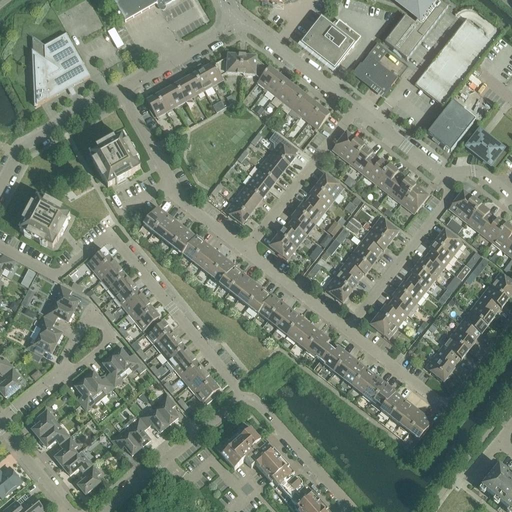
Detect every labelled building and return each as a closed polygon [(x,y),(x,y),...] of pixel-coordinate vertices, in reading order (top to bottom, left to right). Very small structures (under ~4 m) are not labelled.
[(111,0),(125,24),(156,6),(158,8),(162,6),(163,8),(164,7),(164,8),(177,0),(111,0)] [(447,9),(435,0),(399,0),(398,4),(419,20),(415,25),(405,18),(384,45),(407,62),(447,9)] [(299,45),(334,73),(361,39),(339,22),(334,28),(321,18),(299,45)] [(118,49),(124,46),(116,29),(110,32),(118,49)] [(35,109),(41,106),(67,91),(71,98),(77,95),(72,88),(90,78),(66,35),(45,47),(32,39),(32,40),(35,109)] [(240,77),(242,58),(240,58),(228,57),(228,59),(214,66),(221,78),(226,76),(229,76),(238,76),(240,77)] [(368,57),(355,75),(369,86),(384,97),(397,80),(382,68),(368,57)] [(259,81),(268,71),(256,61),(256,59),(245,58),(242,58),(240,77),(243,77),(252,77),(255,78),(259,81)] [(214,66),(213,65),(204,70),(215,90),(216,89),(215,87),(223,82),(221,78),(214,66)] [(259,81),(260,81),(257,84),(265,90),(263,93),(264,93),(278,76),(269,69),(268,71),(259,81)] [(194,76),(204,93),(212,88),(213,91),(215,90),(204,70),(194,76)] [(204,93),(194,76),(185,81),(196,101),(197,100),(196,97),(204,93)] [(275,98),(287,83),(278,76),(264,93),(266,95),(268,93),(275,98)] [(196,101),(185,81),(175,86),(185,103),(193,99),(194,101),(196,101)] [(281,107),(295,90),(287,83),(275,98),(282,104),(280,106),(281,107)] [(185,103),(175,86),(166,92),(177,111),(179,110),(177,108),(185,103)] [(291,111),(303,96),(295,90),(281,107),(283,108),(285,106),(291,111)] [(177,111),(166,92),(156,97),(166,114),(174,109),(175,112),(177,111)] [(298,120),(312,103),(303,96),(291,111),(299,117),(297,119),(298,120)] [(166,114),(156,97),(147,103),(156,119),(157,119),(158,122),(160,121),(158,118),(166,114)] [(218,112),(225,108),(222,103),(215,107),(218,112)] [(312,103),(298,120),(300,121),(301,119),(310,125),(321,109),(312,103)] [(427,135),(433,140),(432,141),(438,146),(439,144),(451,153),(476,121),(452,103),(427,135)] [(259,108),(255,113),(259,117),(263,111),(259,108)] [(321,109),(310,125),(316,130),(314,132),(316,134),(317,132),(329,116),(321,109)] [(479,158),(490,167),(502,151),(486,138),(481,134),(479,133),(467,149),(477,157),(479,158)] [(332,152),(350,166),(364,148),(346,134),(332,152)] [(275,150),(272,154),(289,167),(296,158),(294,157),(295,157),(294,156),(297,153),(298,153),(275,135),(270,142),(274,145),(275,150)] [(93,165),(102,182),(103,181),(108,189),(115,185),(116,186),(128,179),(133,176),(132,175),(140,171),(136,163),(137,162),(127,146),(126,146),(122,138),(89,157),(94,164),(93,165)] [(364,148),(350,166),(363,176),(376,160),(371,156),(372,155),(364,148)] [(265,162),(281,175),(282,176),(289,167),(272,154),(265,162)] [(376,160),(363,176),(375,186),(389,168),(381,161),(380,163),(376,160)] [(259,171),(274,183),(276,184),(282,176),(281,175),(265,162),(259,171)] [(389,168),(375,186),(388,196),(401,179),(397,176),(398,175),(389,168)] [(252,180),(268,192),(269,193),(276,184),(274,183),(259,171),(252,180)] [(315,189),(317,190),(334,203),(343,191),(325,176),(315,189)] [(401,179),(388,196),(401,206),(415,188),(407,181),(405,183),(401,179)] [(245,188),(261,200),(262,201),(269,193),(268,192),(252,180),(245,188)] [(351,180),(346,186),(352,190),(357,184),(351,180)] [(239,197),(254,209),(256,210),(262,201),(261,200),(245,188),(239,197)] [(415,188),(401,206),(414,217),(428,198),(415,188)] [(308,202),(324,215),(334,203),(317,190),(315,189),(310,196),(311,198),(308,201),(308,202)] [(449,211),(467,225),(481,207),(463,193),(449,211)] [(232,205),(249,218),(256,210),(254,209),(239,197),(232,205)] [(356,199),(353,204),(357,208),(361,203),(356,199)] [(27,238),(44,247),(44,246),(52,250),(57,242),(58,243),(67,226),(66,225),(70,217),(62,213),(62,212),(45,203),(45,204),(37,200),(20,233),(27,237),(27,238)] [(297,212),(315,227),(324,215),(308,202),(307,202),(305,206),(303,205),(297,212)] [(225,214),(242,227),(249,218),(232,205),(225,214)] [(481,207),(467,225),(479,235),(492,218),(488,215),(489,214),(481,207)] [(157,210),(143,227),(153,235),(167,217),(157,210)] [(387,211),(384,215),(389,220),(393,215),(387,211)] [(289,225),(306,238),(315,227),(297,212),(291,220),(293,221),(290,225),(289,225)] [(167,217),(153,235),(163,243),(177,225),(167,217)] [(492,218),(479,235),(492,245),(506,227),(498,220),(497,222),(492,218)] [(346,228),(356,236),(362,228),(352,220),(346,228)] [(371,232),(389,246),(399,234),(381,220),(371,232)] [(336,224),(328,234),(334,238),(341,229),(336,224)] [(177,225),(163,243),(172,250),(186,232),(177,225)] [(278,236),(297,250),(306,238),(289,225),(289,226),(286,230),(284,228),(278,236)] [(458,227),(453,233),(457,236),(462,230),(458,227)] [(511,231),(506,227),(492,245),(505,255),(511,245),(511,231)] [(341,235),(335,242),(340,246),(341,247),(347,239),(350,235),(344,231),(341,235)] [(186,232),(172,250),(182,258),(183,257),(182,256),(195,239),(186,232)] [(362,244),(378,257),(382,253),(383,254),(389,246),(371,232),(362,244)] [(435,244),(453,258),(463,246),(445,232),(435,244)] [(287,262),(297,250),(278,236),(269,248),(287,262)] [(182,256),(183,257),(192,264),(206,246),(196,238),(195,239),(182,256)] [(352,256),(371,270),(377,262),(375,261),(378,257),(362,244),(352,256)] [(427,257),(444,270),(453,258),(435,244),(429,252),(431,253),(427,257)] [(206,246),(192,264),(201,271),(215,253),(206,246)] [(87,266),(94,274),(111,261),(104,252),(87,266)] [(215,253),(201,271),(211,279),(225,261),(215,253)] [(326,254),(321,259),(326,263),(330,257),(326,254)] [(476,254),(471,260),(477,264),(481,259),(476,254)] [(495,255),(491,261),(499,265),(503,259),(495,255)] [(343,268),(360,281),(363,276),(365,277),(371,270),(352,256),(343,268)] [(0,262),(0,275),(1,276),(4,271),(9,273),(15,263),(3,257),(0,262)] [(417,268),(435,282),(444,270),(427,257),(424,261),(422,260),(417,268)] [(111,261),(94,274),(101,283),(118,269),(111,261)] [(225,261),(211,279),(220,286),(233,269),(234,269),(235,268),(225,261)] [(511,269),(508,266),(503,272),(509,276),(511,272),(511,269)] [(334,279),(352,293),(358,286),(357,285),(360,281),(343,268),(334,279)] [(409,281),(425,294),(435,282),(417,268),(411,275),(412,276),(409,281)] [(118,269),(101,283),(108,291),(125,277),(118,269)] [(220,286),(219,287),(229,294),(243,276),(234,269),(233,269),(220,286)] [(460,274),(456,279),(461,283),(465,278),(460,274)] [(489,288),(508,303),(511,296),(511,284),(500,275),(489,288)] [(243,276),(229,294),(238,302),(252,284),(243,276)] [(125,277),(108,291),(115,299),(132,286),(125,277)] [(343,306),(352,293),(334,279),(324,292),(343,306)] [(398,291),(416,306),(425,294),(409,281),(405,285),(404,284),(398,291)] [(23,282),(21,286),(28,290),(30,285),(23,282)] [(252,284),(238,302),(248,309),(262,291),(252,284)] [(132,286),(115,299),(122,308),(139,294),(132,286)] [(59,300),(56,305),(73,315),(79,304),(69,299),(72,293),(60,287),(55,297),(59,300)] [(479,301),(496,314),(500,310),(501,311),(508,303),(489,288),(479,301)] [(262,291),(248,309),(258,317),(259,316),(258,316),(271,299),(271,298),(262,291)] [(390,304),(407,317),(416,306),(398,291),(392,299),(394,300),(390,304)] [(139,294),(122,308),(129,316),(145,302),(139,294)] [(258,316),(259,316),(268,323),(282,305),(272,297),(271,298),(271,299),(258,316)] [(470,314),(488,328),(494,320),(493,319),(496,314),(479,301),(470,314)] [(145,302),(129,316),(136,324),(152,311),(145,302)] [(380,315),(398,329),(407,317),(390,304),(387,309),(386,307),(380,315)] [(48,309),(43,319),(55,325),(58,320),(68,325),(73,315),(56,305),(53,311),(48,309)] [(282,305),(268,323),(277,330),(291,313),(282,305)] [(36,307),(33,312),(28,310),(26,315),(35,319),(37,314),(40,316),(43,310),(36,307)] [(152,311),(136,324),(143,333),(160,319),(152,311)] [(291,313),(277,330),(287,338),(301,320),(291,313)] [(460,327),(476,340),(480,335),(481,337),(488,328),(470,314),(460,327)] [(388,341),(398,329),(380,315),(370,327),(388,341)] [(35,328),(32,333),(39,337),(56,346),(62,336),(52,330),(55,325),(43,319),(38,329),(35,328)] [(301,320),(287,338),(296,345),(310,327),(301,320)] [(147,338),(154,346),(171,333),(163,324),(147,338)] [(310,327),(296,345),(305,352),(319,335),(310,327)] [(450,339),(468,354),(474,345),(473,344),(476,340),(460,327),(450,339)] [(32,340),(26,351),(38,357),(41,352),(51,357),(56,346),(39,337),(32,333),(29,339),(32,340)] [(171,333),(154,346),(161,355),(177,341),(171,333)] [(319,335),(305,352),(315,360),(329,342),(319,335)] [(440,352),(456,365),(460,361),(461,362),(468,354),(450,339),(440,352)] [(177,341),(161,355),(168,363),(184,349),(177,341)] [(184,349),(168,363),(175,371),(191,358),(184,349)] [(338,349),(324,367),(334,375),(348,357),(338,349)] [(112,359),(124,374),(129,370),(133,374),(136,371),(140,376),(146,371),(142,366),(142,367),(133,356),(129,360),(121,351),(112,359)] [(453,370),(456,365),(440,352),(426,370),(444,384),(454,371),(453,370)] [(348,357),(334,375),(343,382),(357,364),(348,357)] [(191,358),(175,371),(181,380),(198,366),(191,358)] [(110,375),(106,379),(114,389),(128,378),(124,374),(112,359),(103,367),(110,375)] [(0,363),(0,375),(2,378),(13,370),(5,361),(1,364),(0,363)] [(357,364),(343,382),(353,389),(367,372),(357,364)] [(198,366),(181,380),(188,388),(205,374),(198,366)] [(20,379),(13,370),(2,378),(6,383),(0,388),(0,393),(5,400),(20,388),(16,382),(20,379)] [(32,377),(32,379),(35,383),(42,377),(38,372),(32,377)] [(367,372),(353,389),(362,397),(376,379),(367,372)] [(84,382),(97,397),(102,403),(107,398),(106,396),(114,389),(106,379),(101,383),(94,374),(84,382)] [(205,374),(188,388),(195,396),(212,383),(205,374)] [(376,379),(362,397),(372,404),(386,386),(376,379)] [(212,383),(195,396),(202,405),(204,404),(207,407),(218,398),(215,395),(219,391),(221,390),(214,381),(212,383)] [(86,412),(94,406),(96,407),(102,403),(97,397),(84,382),(75,390),(82,398),(78,402),(86,412)] [(372,404),(381,411),(381,412),(394,395),(395,395),(395,394),(386,386),(372,404)] [(381,412),(381,411),(380,412),(390,420),(404,402),(395,395),(394,395),(381,412)] [(161,409),(157,413),(169,428),(178,420),(171,411),(175,407),(167,397),(158,405),(161,409)] [(404,402),(390,420),(399,427),(413,410),(404,402)] [(413,410),(399,427),(409,435),(423,417),(413,410)] [(41,425),(32,432),(39,441),(58,426),(47,412),(37,420),(41,425)] [(139,420),(148,430),(152,426),(160,435),(169,428),(157,413),(152,417),(148,413),(139,420)] [(423,417),(409,435),(419,442),(433,425),(423,417)] [(134,432),(129,436),(141,451),(150,443),(143,434),(148,430),(139,420),(130,428),(134,432)] [(221,445),(215,450),(232,469),(234,472),(244,463),(251,470),(255,467),(258,470),(268,481),(271,484),(269,486),(275,493),(275,492),(281,499),(288,507),(287,507),(292,511),(294,511),(295,511),(296,511),(295,511),(327,511),(326,510),(313,496),(307,489),(304,492),(300,488),(302,487),(302,485),(300,483),(298,481),(296,480),(295,482),(291,478),(294,475),(288,468),(276,454),(269,447),(267,448),(262,442),(260,443),(244,425),(237,430),(241,434),(225,449),(221,445)] [(58,426),(39,441),(47,450),(56,443),(60,448),(70,439),(58,426)] [(125,432),(112,443),(120,453),(125,449),(132,458),(141,451),(129,436),(125,432)] [(55,460),(62,469),(77,457),(73,452),(77,448),(70,439),(60,448),(63,452),(55,460)] [(77,457),(62,469),(70,478),(79,471),(82,476),(93,467),(81,453),(77,457)] [(100,476),(93,467),(82,476),(86,480),(78,487),(85,497),(100,485),(96,480),(100,476)] [(484,495),(486,492),(495,499),(493,503),(497,506),(500,503),(509,511),(508,511),(511,511),(511,478),(498,467),(481,488),(482,488),(479,491),(484,495)] [(0,498),(1,501),(21,484),(10,471),(2,477),(0,473),(0,498)] [(42,511),(43,511),(33,499),(20,510),(16,504),(6,511),(42,511)]
